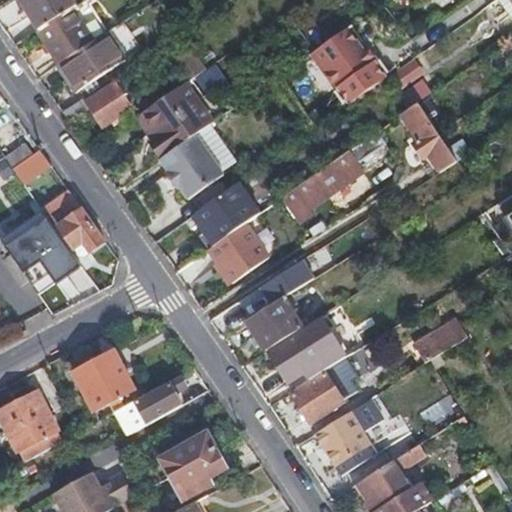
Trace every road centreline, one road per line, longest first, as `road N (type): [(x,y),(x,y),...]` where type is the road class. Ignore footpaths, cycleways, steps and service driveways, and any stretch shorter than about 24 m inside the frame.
road 1 (residential): [(173,295),(0,52)]
road 2 (residential): [(312,511),(173,295)]
road 3 (residential): [(0,382),(173,295)]
